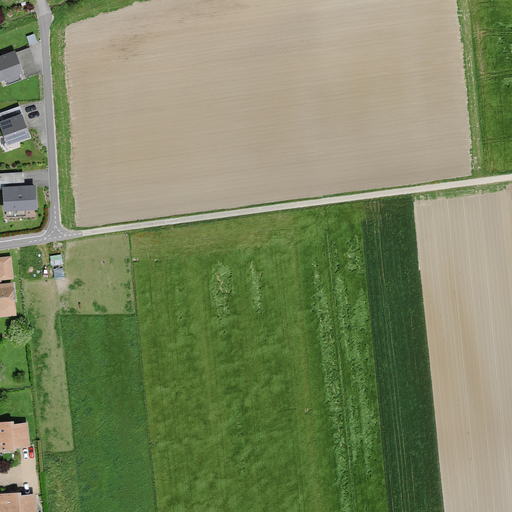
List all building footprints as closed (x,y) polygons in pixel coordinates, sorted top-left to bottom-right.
[(30,48),(16,54),(21,67),(35,61),(30,48)] [(15,50),(0,55),(0,81),(23,73),(21,67),(16,54),(15,50)] [(5,118),(23,110),(20,104),(2,111),(5,118)] [(23,113),(0,121),(0,125),(7,146),(31,138),(23,113)] [(1,174),(4,211),(38,208),(36,186),(24,187),(23,172),(1,174)] [(12,257),(0,257),(0,280),(14,279),(12,257)] [(14,282),(0,283),(0,317),(18,315),(14,282)] [(15,421),(0,422),(0,452),(31,449),(28,423),(15,425),(15,421)] [(20,492),(0,493),(0,511),(38,511),(37,493),(21,495),(20,492)]
